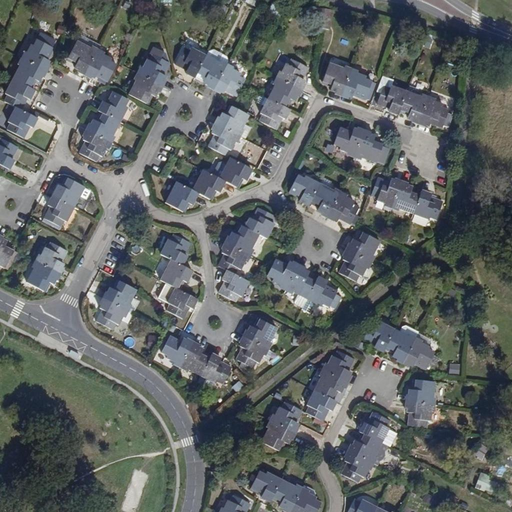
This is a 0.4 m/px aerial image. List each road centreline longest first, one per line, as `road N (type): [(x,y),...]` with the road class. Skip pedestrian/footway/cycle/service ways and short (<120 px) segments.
road 1 (residential): [(55,328),(136,371),(170,402),(194,460),(191,511)]
road 2 (residential): [(271,191),(320,98),(409,130)]
road 3 (residential): [(334,511),(337,495),(322,454),(350,393),(398,377)]
road 4 (residential): [(55,328),(125,194)]
